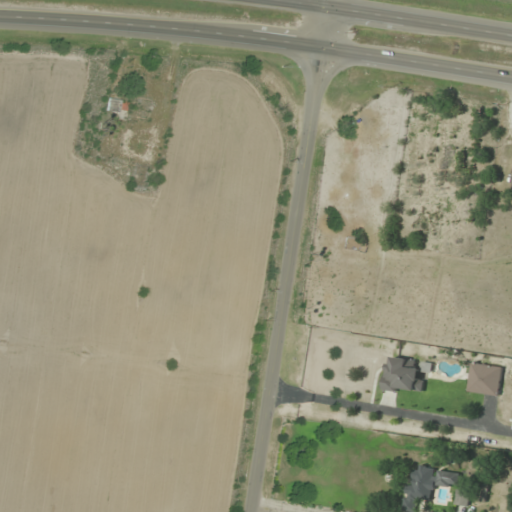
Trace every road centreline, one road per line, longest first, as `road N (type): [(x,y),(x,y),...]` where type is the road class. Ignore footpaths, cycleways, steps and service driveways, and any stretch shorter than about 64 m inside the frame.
road 1 (tertiary): [(251,511),(329,0)]
road 2 (primary): [(0,17),(511,74)]
road 3 (primary): [(511,34),(286,0)]
